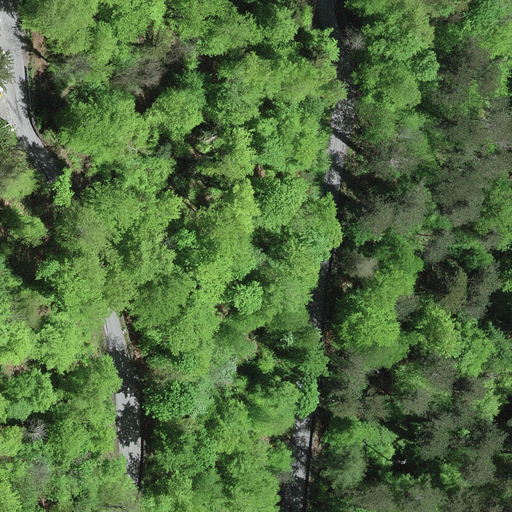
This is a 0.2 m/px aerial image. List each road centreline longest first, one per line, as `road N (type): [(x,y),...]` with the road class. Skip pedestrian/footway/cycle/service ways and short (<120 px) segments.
road 1 (tertiary): [(127,511),(124,371),(93,267),(21,120),(0,2)]
road 2 (tertiary): [(330,0),(344,115),(293,511)]
